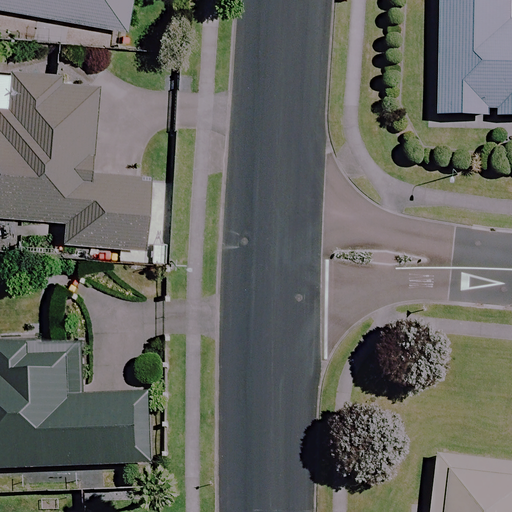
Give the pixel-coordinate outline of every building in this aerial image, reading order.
[(0,0),(0,13),(119,34),(124,0),(0,0)] [(511,26),(504,26),(504,0),(428,0),(425,118),(511,121),(511,26)] [(90,88),(13,83),(11,111),(0,110),(0,219),(57,223),(55,246),(139,252),(144,179),(84,175),(90,88)] [(63,342),(0,343),(0,469),(134,466),(132,399),(65,401),(63,342)] [(511,511),(511,466),(430,459),(424,511),(511,511)]
